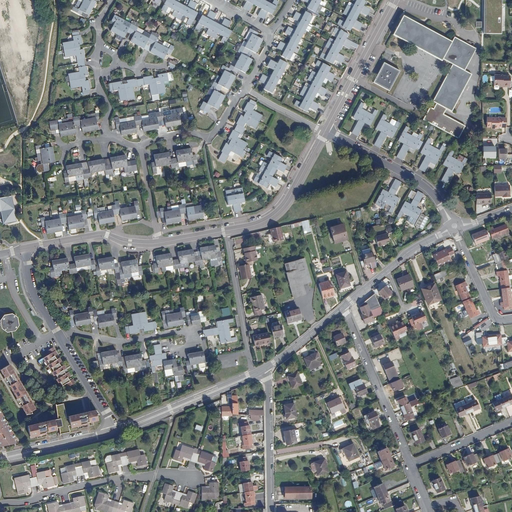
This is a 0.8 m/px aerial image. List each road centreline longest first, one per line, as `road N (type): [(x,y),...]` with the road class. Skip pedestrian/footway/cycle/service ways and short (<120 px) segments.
road 1 (residential): [(159,243),(266,220),(287,201),(324,131)]
road 2 (residential): [(193,478),(118,478),(0,503)]
road 3 (residential): [(343,306),(412,465)]
road 4 (residential): [(61,340),(73,333),(123,341),(189,331),(192,344),(171,348)]
road 5 (residential): [(324,131),(394,0)]
road 6 (residential): [(445,210),(424,183),(324,131)]
road 7 (tertiary): [(114,433),(248,376)]
road 8 (tertiary): [(248,376),(113,428)]
road 9 (residential): [(270,511),(262,370)]
road 10 (residential): [(25,248),(99,234),(159,243)]
road 11 (residential): [(245,87),(211,135),(185,132),(141,145)]
